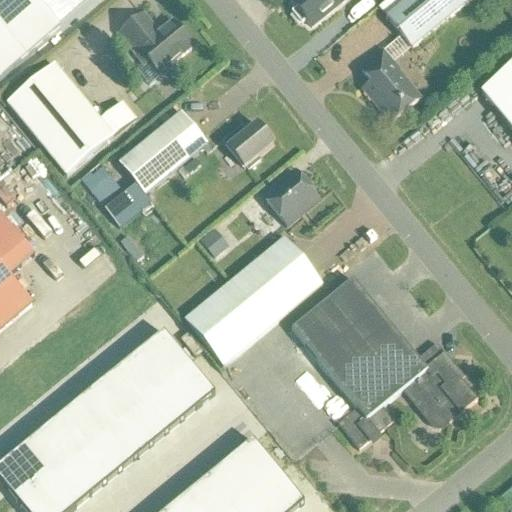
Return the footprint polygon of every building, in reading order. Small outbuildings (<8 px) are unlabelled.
[(0,0),(0,83),(60,34),(32,0),(0,0)] [(346,4),(342,0),(297,0),(290,6),(296,13),(292,17),(302,29),(306,25),(312,32),(346,4)] [(392,0),(378,12),(385,22),(412,53),(474,2),(471,0),(392,0)] [(159,37),(144,18),(118,39),(143,69),(148,65),(161,82),(177,69),(176,67),(192,54),(181,41),(183,39),(173,26),(159,37)] [(399,76),(383,56),(360,75),(371,88),(363,94),(374,108),(377,106),(394,126),(419,105),(396,78),(399,76)] [(114,142),(100,126),(55,70),(8,109),(67,181),(114,142)] [(511,73),(482,98),(511,135),(511,73)] [(210,145),(206,149),(181,118),(119,169),(145,200),(202,153),(207,160),(216,153),(210,145)] [(273,149),(257,130),(248,137),(242,130),(222,146),(244,173),(246,172),(248,175),(260,165),(258,162),(273,149)] [(196,164),(185,172),(190,179),(201,170),(196,164)] [(82,185),(102,209),(120,194),(100,170),(82,185)] [(317,203),(297,178),(264,204),(287,232),(301,221),(298,218),(317,203)] [(145,200),(136,190),(105,215),(120,234),(152,209),(145,200)] [(35,261),(0,218),(0,336),(33,309),(10,281),(35,261)] [(201,246),(215,264),(229,252),(215,235),(201,246)] [(223,372),(322,291),(284,244),(185,326),(223,372)] [(353,285),(322,310),(397,402),(411,390),(428,376),(418,365),(353,285)] [(397,402),(322,310),(291,335),(356,415),(338,430),(359,456),(394,427),(383,413),(397,402)] [(130,339),(0,443),(0,461),(41,511),(71,511),(193,413),(130,339)] [(437,350),(418,365),(428,376),(411,390),(433,416),(431,419),(429,424),(430,427),(432,431),(435,433),(439,434),(442,433),(446,431),(449,429),(478,405),(462,386),(465,384),(437,350)] [(253,447),(173,511),(301,511),(305,509),(253,447)]
